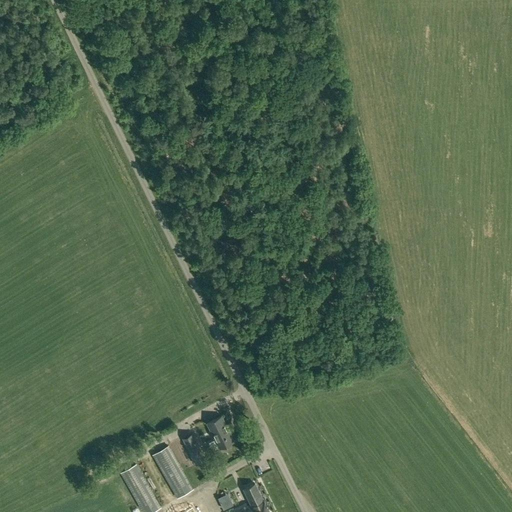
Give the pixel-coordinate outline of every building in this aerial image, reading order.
[(206,423),(219,448),(234,441),(221,415),(206,423)] [(191,434),(182,438),(195,463),(204,459),(191,434)] [(278,440),(280,445),(289,442),(287,436),(278,440)] [(153,454),(178,497),(192,489),(168,446),(153,454)] [(121,472),(144,511),(152,511),(160,507),(136,464),(121,472)] [(203,492),(212,485),(207,479),(198,486),(203,492)] [(228,511),(269,511),(262,496),(261,496),(255,483),(244,489),(250,501),(228,511)] [(226,506),(236,501),(230,490),(220,495),(226,506)] [(172,511),(191,511),(187,503),(172,511)]
